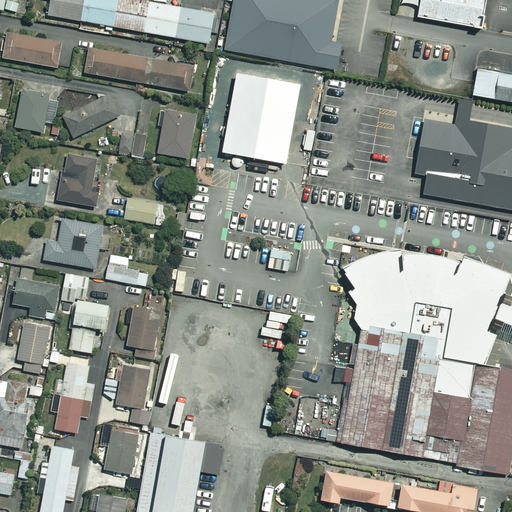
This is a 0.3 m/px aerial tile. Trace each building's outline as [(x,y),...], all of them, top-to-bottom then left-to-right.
[(9,0),(0,0),(0,9),(7,11),(9,0)] [(54,4),(51,17),(107,27),(106,34),(113,35),(115,27),(207,43),(206,50),(212,51),(219,14),(137,0),(45,0),(45,3),(54,4)] [(337,0),(231,0),(223,49),(336,69),(340,43),(331,41),(337,0)] [(485,0),(419,0),(417,15),(480,27),(485,0)] [(65,44),(11,34),(6,59),(60,69),(65,44)] [(76,48),(73,66),(88,69),(87,74),(193,93),(198,68),(92,48),(91,51),(76,48)] [(511,72),(477,66),(472,94),(511,101),(511,72)] [(299,87),(235,76),(222,155),(285,166),(299,87)] [(46,133),(48,124),(56,125),(60,101),(53,100),(53,97),(26,92),(19,128),(46,133)] [(123,117),(113,96),(66,117),(76,138),(123,117)] [(424,174),(421,193),(511,209),(511,128),(467,120),(469,110),(471,101),(459,99),(457,109),(455,124),(423,118),(413,172),(424,174)] [(154,110),(142,108),(137,136),(125,134),(122,155),(146,159),(154,110)] [(163,139),(152,137),(150,148),(161,150),(161,154),(192,160),(200,117),(164,110),(161,126),(166,127),(163,139)] [(95,158),(66,153),(64,167),(61,167),(55,199),(95,206),(99,187),(91,185),(95,158)] [(157,203),(127,198),(123,219),(153,224),(157,203)] [(186,213),(177,212),(174,229),(183,230),(186,213)] [(102,225),(61,218),(57,241),(46,239),(43,259),(95,268),(102,225)] [(292,251),(271,248),(268,268),(289,271),(292,251)] [(353,343),(336,441),(509,474),(511,453),(511,366),(485,361),(495,334),(485,329),(488,323),(497,299),(509,274),(466,257),(426,252),(388,250),(364,256),(340,267),(354,286),(347,292),(356,304),(353,319),(360,329),(357,343),(353,343)] [(128,258),(109,254),(104,279),(145,287),(147,274),(125,269),(128,258)] [(67,287),(64,301),(77,303),(78,298),(89,300),(93,279),(69,274),(67,287)] [(64,301),(67,287),(20,279),(16,305),(34,309),(32,316),(59,321),(63,301),(64,301)] [(511,304),(497,299),(488,323),(511,332),(511,304)] [(116,308),(84,302),(80,326),(112,332),(116,308)] [(77,306),(65,304),(62,324),(74,326),(77,306)] [(167,314),(138,308),(130,346),(139,348),(137,357),(157,361),(167,314)] [(54,328),(28,323),(21,360),(27,362),(25,371),(45,375),(54,328)] [(99,333),(76,330),(73,350),(96,354),(99,333)] [(284,355),(255,349),(251,369),(259,371),(255,391),(275,395),(284,355)] [(92,368),(71,364),(67,382),(61,381),(55,410),(62,412),(58,430),(80,434),(83,416),(91,418),(98,385),(89,383),(92,368)] [(135,408),(148,410),(155,371),(127,366),(124,382),(109,379),(106,396),(120,399),(119,405),(135,408)] [(34,385),(32,396),(42,398),(47,377),(41,376),(39,386),(34,385)] [(32,384),(3,378),(0,394),(0,421),(5,422),(0,444),(25,449),(35,399),(29,397),(32,384)] [(148,410),(135,408),(133,422),(151,426),(153,411),(148,410)] [(152,432),(150,432),(136,511),(190,511),(198,470),(219,474),(223,449),(218,448),(219,444),(177,436),(160,433),(161,428),(153,426),(152,432)] [(141,437),(114,432),(107,472),(134,477),(141,437)] [(77,451),(55,447),(52,465),(45,464),(40,493),(47,494),(43,511),(66,511),(69,496),(76,497),(81,466),(74,465),(77,451)] [(21,477),(30,479),(35,454),(18,451),(16,459),(24,460),(21,477)] [(337,502),(339,496),(387,505),(392,481),(325,469),(319,499),(337,502)] [(14,475),(0,472),(0,493),(11,495),(14,475)] [(471,511),(476,489),(452,485),(450,492),(400,483),(396,507),(425,511),(471,511)] [(127,511),(130,498),(95,492),(92,510),(100,511),(127,511)]
